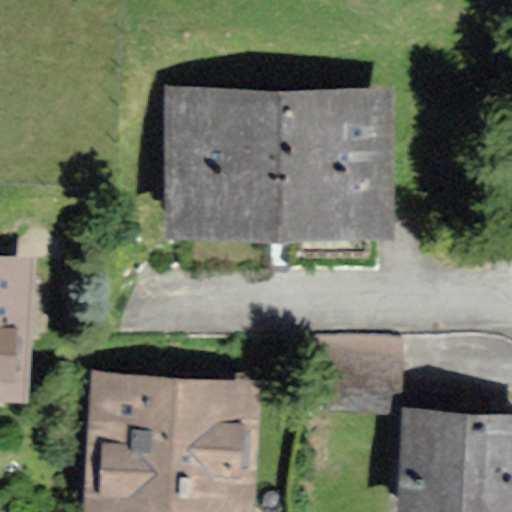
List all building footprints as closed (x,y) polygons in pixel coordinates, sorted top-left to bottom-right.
[(434,87),(178,89),(179,237),(435,235),(434,87)] [(64,262),(0,256),(0,389),(52,394),(64,262)] [(332,334),(329,386),(403,389),(406,338),(332,334)] [(278,511),(286,385),(94,374),(85,511),(278,511)] [(500,511),(509,405),(394,395),(385,505),(472,511),(500,511)]
